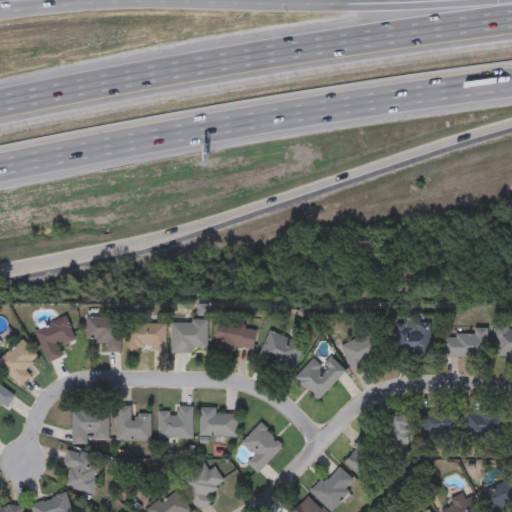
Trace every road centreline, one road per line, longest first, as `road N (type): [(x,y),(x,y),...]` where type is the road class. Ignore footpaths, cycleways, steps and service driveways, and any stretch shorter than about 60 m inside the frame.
road 1 (motorway): [(0,166),(511,82)]
road 2 (motorway): [(511,19),(0,102)]
road 3 (motorway): [(506,0),(313,8),(138,1),(0,14)]
road 4 (motorway): [(31,268),(191,232),(511,126)]
road 5 (residential): [(312,449),(281,402),(255,388),(95,380),(60,389),(44,403),(24,463)]
road 6 (residential): [(511,382),(416,382),(375,394),(249,511)]
